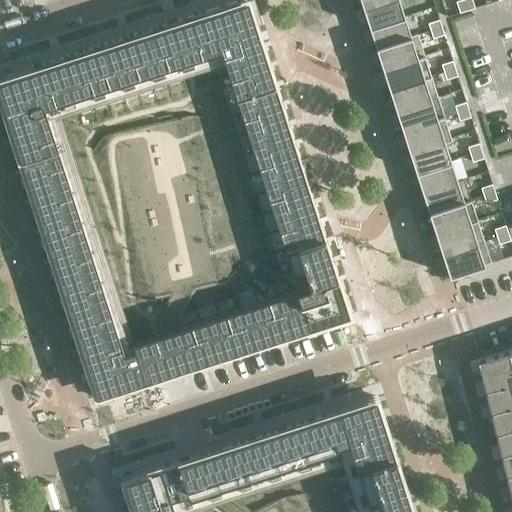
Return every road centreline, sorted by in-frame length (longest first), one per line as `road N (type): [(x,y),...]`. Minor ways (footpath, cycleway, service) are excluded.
road 1 (residential): [(37,461),(511,306)]
road 2 (unknown): [(220,85),(302,375)]
road 3 (residential): [(0,343),(37,461)]
